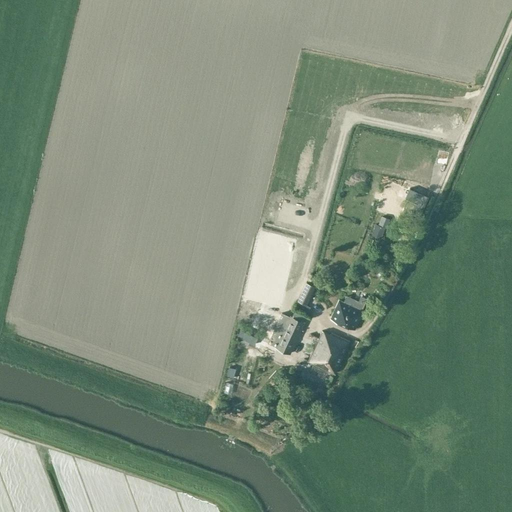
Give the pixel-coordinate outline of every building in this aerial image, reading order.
[(406,197),(416,202),(410,213),(417,217),(427,196),(410,188),(406,197)] [(371,234),(381,238),(385,227),(386,228),(390,219),(381,216),(378,225),(375,224),(371,234)] [(314,287),(305,283),(297,301),(306,305),(314,287)] [(347,295),(344,302),(339,299),(330,318),(355,329),(363,310),(362,310),(367,298),(361,295),(359,301),(347,295)] [(281,312),(267,342),(275,345),(275,347),(290,354),(305,322),(289,315),(281,312)] [(335,373),(349,341),(322,331),(308,361),(335,373)] [(257,337),(250,334),(247,341),(254,344),(257,337)]
